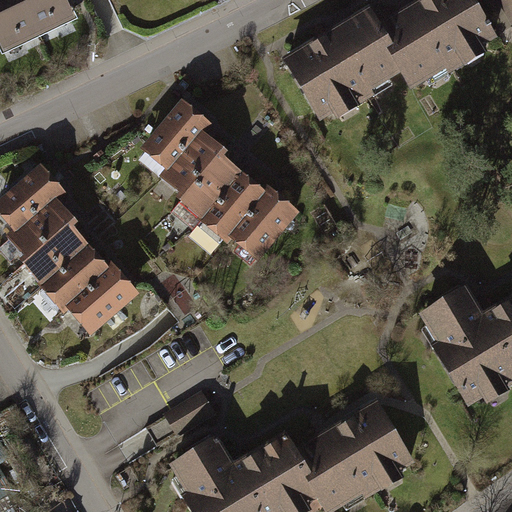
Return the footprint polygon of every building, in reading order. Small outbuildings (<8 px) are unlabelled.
[(0,0),(0,33),(6,47),(43,29),(28,0),(0,0)] [(76,0),(28,0),(43,29),(82,11),(76,0)] [(478,0),(457,0),(396,33),(422,81),(431,98),(509,55),(478,0)] [(511,0),(499,0),(511,21),(511,0)] [(330,131),(422,81),(396,33),(387,18),(296,68),(330,131)] [(147,154),(169,172),(209,124),(187,105),(147,154)] [(229,140),(209,124),(169,172),(189,189),(221,150),(229,140)] [(246,170),(221,150),(189,189),(182,201),(208,222),(246,170)] [(6,205),(23,225),(70,182),(52,163),(6,205)] [(276,196),(246,170),(208,222),(236,245),(276,196)] [(89,202),(70,182),(23,225),(42,244),(79,211),(89,202)] [(309,223),(276,196),(236,245),(268,272),(309,223)] [(106,243),(79,211),(42,244),(31,253),(58,285),(106,243)] [(130,272),(106,243),(58,285),(80,312),(130,272)] [(152,299),(130,272),(80,312),(103,340),(152,299)] [(511,303),(489,316),(475,291),(426,318),(432,329),(428,331),(474,412),(488,404),(490,407),(511,394),(511,303)] [(214,414),(201,393),(164,415),(177,436),(214,414)] [(385,419),(309,463),(337,511),(336,511),(371,511),(422,483),(385,419)] [(206,511),(336,511),(337,511),(309,463),(298,445),(250,472),(232,441),(182,470),(206,511)]
